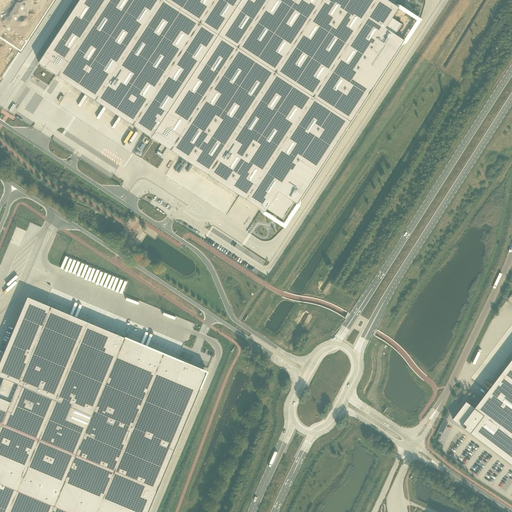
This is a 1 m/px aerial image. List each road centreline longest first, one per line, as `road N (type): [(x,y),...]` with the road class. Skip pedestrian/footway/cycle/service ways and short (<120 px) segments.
road 1 (unclassified): [(307,364),(235,321),(191,247),(0,122)]
road 2 (unclassified): [(22,190),(273,357)]
road 3 (primary): [(511,73),(349,321)]
road 4 (primary): [(368,331),(511,101)]
road 5 (unclassified): [(439,406),(511,254)]
